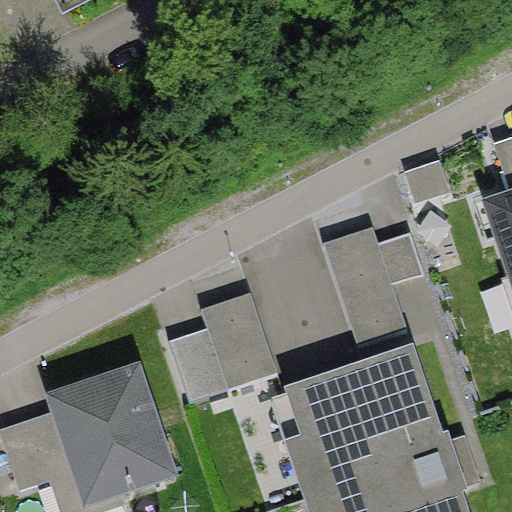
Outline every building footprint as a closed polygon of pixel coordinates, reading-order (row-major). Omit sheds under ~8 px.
[(511,191),(511,205),(492,212),(511,270),(511,144),(498,149),(511,191)] [(449,195),(439,166),(411,176),(421,204),(449,195)] [(374,231),(325,248),(361,352),(410,335),(395,292),(427,281),(412,237),(380,248),(374,231)] [(229,395),(279,378),(251,298),(202,314),(229,395)] [(416,361),(274,408),(308,511),(463,511),(459,500),(482,493),(466,445),(446,452),(416,361)] [(171,480),(138,380),(56,408),(60,417),(4,436),(23,492),(79,473),(90,507),(171,480)]
